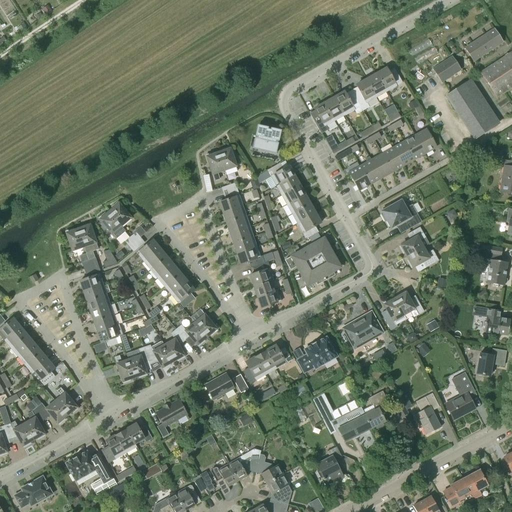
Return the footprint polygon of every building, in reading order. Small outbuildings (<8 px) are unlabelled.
[(48,8),(43,11),(46,16),(51,13),(48,8)] [(494,29),(465,49),(473,62),(502,42),(494,29)] [(511,87),(511,51),(479,73),(496,98),(511,87)] [(433,70),(442,83),(460,70),(451,57),(433,70)] [(376,75),(386,92),(402,83),(395,71),(389,74),(386,69),(376,75)] [(376,75),(366,80),(376,98),(386,92),(376,75)] [(356,86),(359,91),(353,95),(360,107),(362,111),(368,107),(366,103),(376,98),(366,80),(356,86)] [(499,124),(470,80),(445,97),(474,140),(499,124)] [(344,92),(334,98),(344,116),(354,110),(356,114),(362,111),(360,107),(353,95),(347,98),(344,92)] [(334,121),(344,116),(334,98),(324,104),(334,121)] [(418,107),(414,100),(408,104),(411,110),(418,107)] [(325,126),(334,121),(324,104),(314,109),(315,111),(309,114),(320,134),(327,130),(325,126)] [(418,116),(422,113),(418,107),(414,109),(418,116)] [(393,121),(400,117),(397,112),(390,116),(393,121)] [(396,129),(402,125),(400,121),(393,124),(396,129)] [(374,132),(380,128),(378,123),(371,127),(374,132)] [(393,124),(387,128),(389,132),(396,129),(393,124)] [(267,153),(267,151),(275,153),(276,148),(277,148),(278,144),(276,143),(277,141),(278,141),(279,138),(279,137),(280,132),(257,127),(256,132),(255,136),(256,136),(255,139),(254,138),(253,142),(254,142),(253,148),(260,149),(260,151),(267,153)] [(359,134),(362,138),(374,132),(371,127),(359,134)] [(415,137),(424,153),(435,147),(426,130),(415,137)] [(378,133),(371,136),(374,141),(380,137),(378,133)] [(374,141),(371,136),(365,140),(367,145),(368,144),(374,141)] [(415,137),(404,143),(413,160),(424,153),(415,137)] [(352,138),(345,142),(348,146),(354,142),(352,138)] [(341,150),(348,146),(345,142),(339,145),(341,150)] [(404,143),(393,149),(402,166),(413,160),(404,143)] [(349,149),(352,153),(358,150),(356,145),(349,149)] [(222,152),(218,153),(224,170),(235,167),(229,147),(221,150),(222,152)] [(345,157),(352,153),(349,149),(343,152),(345,157)] [(393,149),(382,155),(391,172),(402,166),(393,149)] [(205,155),(208,162),(214,181),(219,180),(217,173),(224,170),(218,153),(214,155),(213,153),(205,155)] [(371,161),(380,178),(391,172),(382,155),(371,161)] [(371,161),(369,157),(365,159),(367,164),(360,168),(369,184),(380,178),(371,161)] [(498,166),(504,167),(499,192),(511,193),(511,161),(499,159),(498,166)] [(275,186),(293,176),(288,167),(282,170),(279,164),(267,171),(275,186)] [(358,191),(369,184),(360,168),(348,174),(358,191)] [(293,176),(275,186),(281,196),(299,186),(293,176)] [(253,191),(256,190),(260,189),(256,178),(249,180),(253,191)] [(223,194),(236,190),(234,184),(221,188),(223,194)] [(299,186),(281,196),(286,205),(304,195),(299,186)] [(238,196),(236,190),(223,194),(225,200),(238,196)] [(304,195),(286,205),(291,215),(309,205),(304,195)] [(238,196),(225,200),(219,203),(223,213),(242,207),(238,196)] [(403,232),(420,222),(411,206),(405,209),(400,201),(390,207),(389,205),(382,209),(383,211),(381,212),(382,214),(380,214),(384,222),(386,221),(390,228),(397,225),(399,225),(403,232)] [(112,210),(109,212),(120,226),(130,218),(117,203),(111,208),(112,210)] [(309,205),(291,215),(297,224),(314,214),(309,205)] [(242,207),(223,213),(226,223),(245,217),(242,207)] [(125,232),(120,226),(109,212),(106,215),(104,213),(98,218),(103,225),(100,227),(108,236),(111,234),(116,239),(125,232)] [(297,224),(305,239),(317,232),(314,227),(320,224),(314,214),(297,224)] [(270,218),(272,225),(277,224),(277,223),(277,222),(280,222),(278,216),(275,217),(275,216),(270,218)] [(245,217),(226,223),(230,233),(249,227),(245,217)] [(95,259),(92,251),(97,250),(89,224),(81,226),(81,229),(78,230),(83,247),(88,261),(95,259)] [(233,244),(252,237),(249,227),(230,233),(233,244)] [(406,257),(422,248),(429,244),(420,228),(407,235),(410,241),(398,247),(402,254),(404,253),(406,257)] [(72,251),(83,247),(78,230),(74,231),(73,229),(65,232),(72,251)] [(125,242),(129,247),(139,238),(135,233),(125,242)] [(237,254),(256,247),(252,237),(233,244),(237,254)] [(139,238),(129,247),(133,252),(144,243),(139,238)] [(324,276),(339,268),(323,239),(284,261),(290,270),(296,267),(307,286),(324,276)] [(143,262),(159,249),(152,241),(136,254),(143,262)] [(281,245),(282,250),(290,248),(289,242),(281,245)] [(480,252),(486,253),(486,260),(490,260),(486,283),(503,286),(503,284),(506,283),(507,280),(504,278),(507,263),(501,262),(502,256),(501,256),(502,249),(481,245),(480,252)] [(256,247),(237,254),(240,265),(249,262),(251,268),(252,267),(263,264),(261,256),(259,257),(256,247)] [(422,248),(406,257),(408,260),(406,262),(410,269),(422,262),(425,268),(437,261),(432,251),(426,254),(422,248)] [(150,270),(165,257),(159,249),(143,262),(150,270)] [(124,255),(121,251),(115,256),(118,260),(124,255)] [(157,279),(173,266),(165,257),(150,270),(157,279)] [(97,265),(95,259),(88,261),(82,263),(84,269),(97,265)] [(253,287),(273,280),(269,269),(267,263),(263,264),(252,267),(255,274),(250,275),(253,287)] [(86,275),(99,271),(97,265),(84,269),(86,275)] [(126,275),(131,272),(127,266),(122,268),(126,275)] [(164,288),(180,274),(173,266),(157,279),(164,288)] [(118,280),(122,277),(118,270),(114,273),(118,280)] [(83,292),(102,285),(99,274),(80,281),(83,292)] [(180,274),(164,288),(170,295),(186,282),(180,274)] [(32,283),(37,280),(35,275),(29,278),(32,283)] [(438,279),(437,287),(445,288),(447,280),(438,279)] [(120,283),(123,290),(128,287),(124,280),(120,283)] [(273,280),(253,287),(257,297),(276,291),(276,290),(272,292),(269,282),(273,280)] [(136,282),(131,284),(135,292),(140,289),(136,282)] [(179,303),(190,294),(193,291),(186,282),(170,295),(178,304),(179,303)] [(87,302),(106,296),(102,285),(83,292),(87,302)] [(132,294),(128,287),(123,290),(127,296),(132,294)] [(276,291),(257,297),(261,308),(280,302),(276,291)] [(394,299),(403,315),(409,311),(413,318),(423,312),(416,300),(410,303),(404,291),(396,295),(398,297),(394,299)] [(194,299),(190,294),(179,303),(183,308),(194,299)] [(139,298),(142,304),(147,302),(143,295),(139,298)] [(90,313),(110,306),(106,296),(87,302),(90,313)] [(406,320),(403,315),(394,299),(391,301),(389,299),(382,303),(389,315),(383,318),(390,331),(397,327),(396,325),(406,320)] [(134,309),(139,306),(135,300),(131,302),(134,309)] [(146,311),(151,308),(147,302),(142,304),(146,311)] [(94,323),(113,316),(110,306),(90,313),(94,323)] [(138,315),(142,313),(139,306),(134,309),(138,315)] [(484,332),(508,336),(510,320),(498,318),(499,311),(482,308),(481,316),(486,316),(484,332)] [(211,336),(217,331),(199,310),(196,313),(200,319),(194,323),(206,337),(209,335),(211,336)] [(352,346),(380,330),(371,312),(356,321),(352,324),(352,323),(342,329),(352,346)] [(113,316),(94,323),(97,332),(117,326),(113,316)] [(149,320),(151,324),(158,321),(155,316),(149,320)] [(12,319),(0,328),(0,336),(4,341),(19,327),(12,319)] [(145,328),(151,324),(149,320),(142,323),(145,328)] [(434,321),(427,325),(431,332),(438,328),(434,321)] [(175,330),(184,341),(189,337),(198,347),(204,342),(203,340),(206,337),(194,323),(185,331),(181,326),(175,330)] [(117,326),(97,332),(101,343),(118,337),(123,335),(120,325),(117,326)] [(10,349),(26,336),(19,327),(4,341),(10,349)] [(163,346),(172,362),(176,360),(177,362),(184,358),(178,346),(184,341),(175,330),(171,334),(174,340),(163,346)] [(417,340),(413,332),(406,336),(410,344),(417,340)] [(18,358),(33,345),(26,336),(10,349),(18,358)] [(118,337),(105,341),(107,347),(121,343),(118,337)] [(311,346),(304,350),(307,356),(304,358),(303,357),(296,361),(303,373),(313,367),(314,369),(336,357),(325,338),(318,342),(317,341),(311,345),(311,346)] [(158,362),(163,370),(170,366),(169,364),(172,362),(163,346),(161,341),(150,347),(149,346),(143,348),(148,361),(149,365),(158,362)] [(393,344),(387,347),(391,355),(397,352),(393,344)] [(423,344),(416,350),(421,356),(429,350),(423,344)] [(25,366),(40,353),(33,345),(18,358),(25,366)] [(275,346),(265,352),(275,369),(291,360),(284,348),(278,351),(275,346)] [(128,361),(134,378),(138,376),(138,378),(146,376),(142,363),(148,361),(143,348),(133,352),(135,358),(128,361)] [(491,356),(479,354),(476,374),(490,376),(492,365),(503,367),(505,352),(506,352),(506,351),(492,349),(491,356)] [(382,351),(373,356),(377,364),(386,359),(382,351)] [(255,357),(265,375),(275,369),(265,352),(255,357)] [(25,378),(31,374),(47,361),(40,353),(25,366),(19,371),(25,378)] [(134,378),(128,361),(121,363),(119,356),(114,358),(123,384),(131,381),(130,379),(134,378)] [(265,375),(255,357),(245,363),(248,369),(242,372),(249,384),(265,375)] [(41,379),(50,372),(54,369),(47,361),(31,374),(35,371),(41,379)] [(50,372),(41,379),(40,381),(44,386),(54,377),(50,372)] [(225,374),(208,384),(204,386),(212,400),(214,399),(217,400),(221,398),(221,395),(233,388),(225,374)] [(305,380),(302,374),(297,377),(300,383),(305,380)] [(240,393),(247,389),(239,375),(232,379),(240,393)] [(444,405),(453,421),(475,409),(469,399),(476,396),(466,377),(459,380),(463,387),(456,390),(459,397),(444,405)] [(7,389),(11,386),(8,380),(3,383),(7,389)] [(395,388),(391,382),(387,384),(390,391),(395,388)] [(302,385),(292,391),(296,398),(306,392),(302,385)] [(61,397),(55,402),(66,416),(70,413),(71,415),(78,409),(60,388),(56,392),(61,397)] [(265,392),(257,397),(260,401),(268,397),(265,392)] [(369,399),(375,410),(364,416),(371,429),(374,427),(376,430),(383,426),(382,424),(385,422),(381,414),(389,410),(383,400),(386,399),(382,392),(369,399)] [(399,396),(406,410),(412,407),(405,393),(399,396)] [(11,397),(9,398),(12,403),(18,399),(16,394),(11,397)] [(421,412),(415,415),(426,435),(440,428),(432,411),(439,408),(432,394),(416,402),(421,412)] [(12,403),(9,398),(3,402),(5,406),(12,403)] [(164,427),(186,415),(178,400),(155,413),(162,424),(156,427),(162,438),(168,435),(164,427)] [(23,423),(24,424),(33,440),(36,438),(38,440),(45,436),(38,425),(45,419),(36,408),(31,402),(26,406),(31,412),(27,415),(30,419),(23,423)] [(36,408),(45,419),(50,415),(58,425),(65,420),(63,418),(66,416),(55,402),(46,409),(41,404),(36,408)] [(402,402),(394,406),(400,418),(407,414),(402,402)] [(371,429),(364,416),(360,408),(331,423),(335,431),(337,430),(344,443),(371,429)] [(248,414),(242,417),(246,425),(252,421),(248,414)] [(9,439),(17,437),(23,448),(30,444),(29,442),(33,440),(24,424),(23,423),(16,427),(14,422),(4,426),(9,439)] [(125,430),(135,448),(136,448),(134,444),(143,438),(145,442),(151,439),(144,427),(139,430),(136,424),(125,430)] [(3,441),(9,439),(4,426),(0,427),(0,434),(0,435),(0,434),(0,456),(7,454),(3,441)] [(115,436),(125,453),(135,448),(125,430),(115,436)] [(108,463),(125,453),(115,436),(105,441),(108,447),(101,451),(108,463)] [(193,451),(190,446),(184,449),(187,454),(193,451)] [(316,465),(320,472),(327,486),(342,478),(334,462),(341,458),(335,447),(326,452),(329,458),(316,465)] [(189,458),(187,454),(184,449),(175,454),(180,463),(189,458)] [(232,472),(238,482),(247,477),(245,473),(249,471),(255,473),(255,472),(259,459),(258,459),(259,455),(260,451),(255,449),(227,464),(232,472)] [(72,460),(65,464),(70,472),(75,481),(91,472),(96,470),(97,472),(98,473),(101,480),(91,486),(97,496),(117,485),(113,478),(109,472),(102,460),(98,452),(89,457),(86,452),(79,456),(79,455),(72,459),(72,460)] [(264,456),(260,455),(259,459),(255,473),(260,475),(266,484),(284,474),(278,465),(273,467),(272,465),(264,463),(265,459),(264,456)] [(140,471),(146,468),(144,463),(137,467),(140,471)] [(211,472),(224,495),(229,492),(230,490),(228,488),(238,482),(227,464),(218,469),(217,468),(215,468),(212,470),(211,472)] [(126,471),(127,472),(129,475),(136,471),(133,467),(126,471)] [(479,471),(476,472),(461,481),(465,488),(472,485),(476,492),(472,494),(475,499),(481,496),(478,491),(487,486),(479,471)] [(289,484),(284,474),(266,484),(272,494),(270,500),(288,505),(292,492),(288,485),(289,484)] [(31,506),(52,494),(42,477),(32,482),(33,483),(32,483),(32,484),(29,486),(29,485),(28,485),(21,489),(22,491),(14,496),(21,508),(29,504),(31,506)] [(465,488),(461,481),(450,486),(453,492),(445,497),(451,508),(461,503),(459,501),(467,496),(470,501),(475,499),(472,494),(476,492),(472,485),(465,488)] [(105,494),(109,501),(126,491),(123,484),(105,494)] [(175,494),(185,511),(195,506),(201,503),(192,487),(189,486),(186,488),(185,488),(175,494)] [(184,511),(185,511),(175,494),(155,505),(152,511),(184,511)] [(439,511),(431,497),(422,502),(427,511),(439,511)] [(286,511),(288,505),(270,500),(269,506),(265,508),(263,504),(253,510),(254,511),(286,511)] [(427,511),(422,502),(413,506),(415,511),(427,511)]
